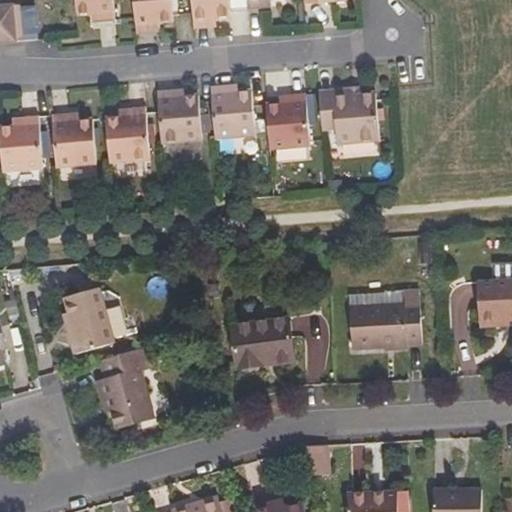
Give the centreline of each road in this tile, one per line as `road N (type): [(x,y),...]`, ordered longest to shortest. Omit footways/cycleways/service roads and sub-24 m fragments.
road 1 (residential): [(74,485),(298,411),(511,401)]
road 2 (residential): [(0,72),(407,46)]
road 3 (residential): [(74,485),(46,409),(0,422)]
